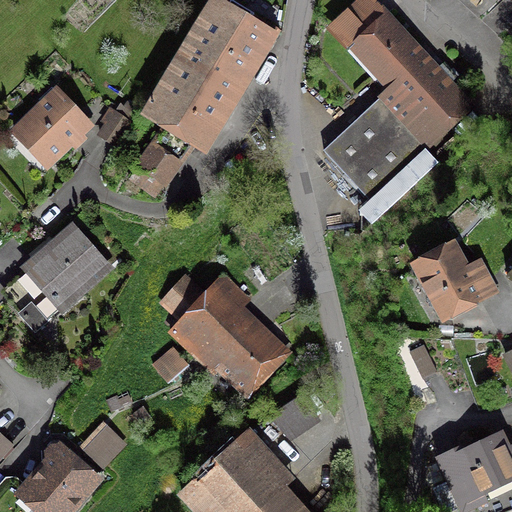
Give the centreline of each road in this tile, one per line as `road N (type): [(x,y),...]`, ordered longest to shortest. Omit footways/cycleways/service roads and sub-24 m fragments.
road 1 (residential): [(305,0),(293,57),(294,132),(365,448),(366,511)]
road 2 (residential): [(413,0),(511,91)]
